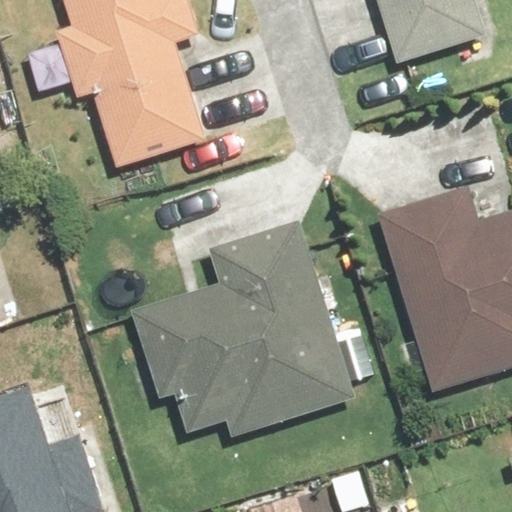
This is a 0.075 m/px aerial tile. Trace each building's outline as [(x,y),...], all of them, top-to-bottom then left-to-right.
[(52,0),(119,161),(200,128),(146,0),(52,0)] [(472,38),(459,0),(346,0),(370,71),(472,38)] [(511,185),(377,223),(423,386),(511,360),(511,185)] [(312,250),(118,307),(157,437),(351,380),(312,250)] [(0,511),(104,511),(118,508),(93,429),(58,441),(40,384),(0,396),(0,511)] [(421,511),(400,452),(357,467),(326,477),(337,511),(365,511),(372,510),(372,511),(421,511)]
